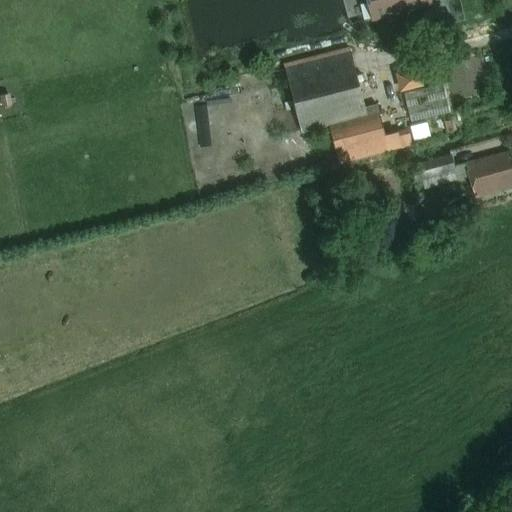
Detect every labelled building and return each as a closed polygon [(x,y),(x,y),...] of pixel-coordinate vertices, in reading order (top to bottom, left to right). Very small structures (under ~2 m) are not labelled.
[(367,0),(373,21),(431,7),(432,7),(430,0),(367,0)] [(340,166),(401,150),(397,133),(385,136),(377,105),(365,108),(351,52),(285,69),(302,135),(330,128),(340,166)] [(409,92),(416,120),(456,111),(449,83),(409,92)] [(511,188),(511,158),(510,159),(508,153),(466,164),(475,199),(511,188)] [(452,155),(422,164),(429,189),(459,180),(452,155)]
